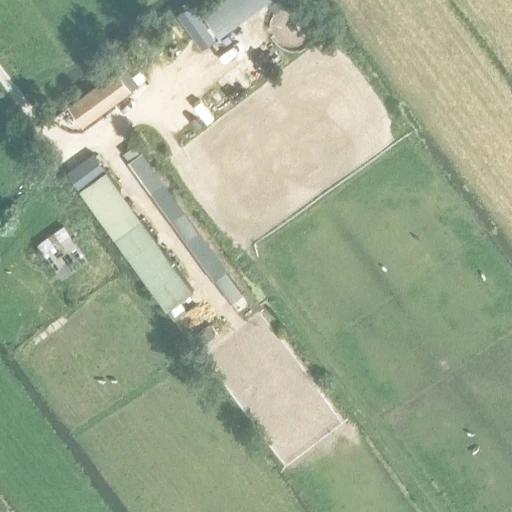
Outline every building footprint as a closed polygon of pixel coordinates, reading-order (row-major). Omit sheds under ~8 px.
[(225,24),(236,16),(258,0),(217,0),(211,5),(225,24)] [(69,105),(80,121),(83,125),(131,90),(116,70),(69,105)] [(134,147),(124,153),(129,160),(138,154),(134,147)] [(139,154),(129,161),(150,192),(214,278),(215,278),(226,294),(227,293),(230,297),(234,293),(232,290),(236,287),(199,237),(195,232),(196,232),(181,212),(160,185),(139,154)] [(207,326),(192,337),(199,346),(214,335),(207,326)]
